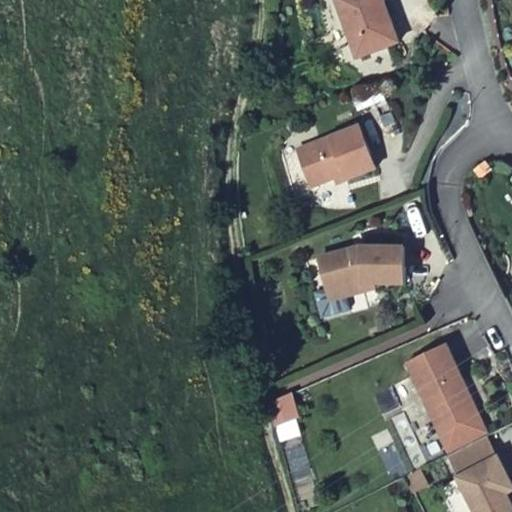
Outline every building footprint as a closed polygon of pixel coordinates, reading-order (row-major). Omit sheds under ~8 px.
[(385,0),(345,0),(338,2),(361,65),(403,50),(385,0)] [(367,135),(305,159),(319,195),(343,185),(352,182),(354,187),(383,176),(367,135)] [(352,182),(343,185),(345,191),(354,187),(352,182)] [(362,255),(328,264),(337,298),(370,289),(383,289),(413,289),(413,254),(374,253),(374,259),(364,261),(362,255)] [(370,289),(337,298),(339,306),(384,294),(383,289),(370,289)] [(484,412),(454,350),(416,368),(445,431),(484,412)] [(277,412),(282,430),(305,421),(297,400),(277,409),(277,412)] [(511,511),(511,473),(505,459),(464,480),(480,511),(511,511)]
